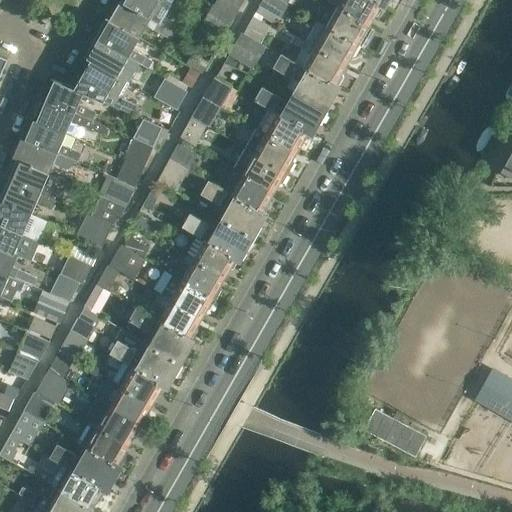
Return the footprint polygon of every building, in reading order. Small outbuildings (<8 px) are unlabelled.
[(162,0),(121,0),(121,1),(158,23),(169,4),(162,0)] [(243,0),(215,0),(213,4),(234,17),(243,0)] [(287,4),(280,0),(260,0),(253,12),(273,24),(287,4)] [(341,0),(338,6),(369,24),(374,16),(377,16),(382,8),(375,3),(376,1),(373,0),(341,0)] [(121,1),(110,19),(141,38),(147,26),(167,38),(171,30),(158,23),(121,1)] [(207,13),(201,24),(223,36),(234,17),(213,4),(207,13)] [(338,6),(327,27),(360,46),(366,37),(364,33),(369,24),(338,6)] [(141,38),(106,17),(95,37),(137,61),(139,62),(148,68),(153,61),(147,57),(134,49),(141,38)] [(271,26),(253,17),(244,33),(261,43),(271,26)] [(318,22),(307,42),(346,64),(350,57),(354,57),(360,46),(327,27),(318,22)] [(267,47),(241,33),(228,56),(237,61),(254,70),(267,47)] [(137,61),(95,37),(84,57),(126,81),(137,61)] [(302,49),(295,61),(304,67),(304,68),(306,70),(308,68),(330,81),(331,79),(339,83),(343,77),(341,74),(346,64),(307,42),(298,37),(294,44),(302,49)] [(288,88),(294,91),(328,111),(333,101),(332,98),(338,87),(337,87),(339,83),(331,79),(330,81),(308,68),(306,70),(304,68),(304,67),(295,61),(281,53),(274,67),(294,78),(288,88)] [(184,65),(198,73),(204,63),(190,54),(184,65)] [(0,55),(0,78),(8,59),(0,55)] [(237,61),(228,56),(224,63),(233,68),(237,61)] [(127,81),(126,81),(88,59),(72,86),(84,93),(134,115),(138,105),(119,96),(127,81)] [(178,86),(187,91),(198,73),(188,68),(178,86)] [(232,87),(215,77),(203,97),(221,107),(232,87)] [(72,86),(52,78),(43,98),(76,112),(90,119),(94,111),(79,104),(84,93),(72,86)] [(187,91),(178,86),(165,78),(153,97),(176,110),(187,91)] [(275,110),(281,114),(281,115),(304,128),(302,130),(310,134),(311,133),(312,133),(318,122),(321,122),(328,111),(294,91),(287,103),(261,87),(254,99),(270,108),(274,111),(275,110)] [(209,127),(221,107),(203,97),(191,117),(207,126),(209,127)] [(43,98),(35,118),(67,132),(72,121),(104,135),(108,127),(90,119),(76,112),(43,98)] [(258,127),(257,128),(297,151),(302,143),(305,142),(310,134),(302,130),(304,128),(281,115),(281,114),(275,110),(274,111),(270,108),(258,128),(258,127)] [(191,117),(180,137),(195,147),(207,126),(191,117)] [(35,118),(26,139),(58,153),(75,160),(78,162),(82,153),(62,144),(67,132),(35,118)] [(153,147),(162,128),(143,119),(133,138),(153,147)] [(257,128),(246,148),(288,172),(293,163),(292,160),(297,151),(257,128)] [(143,169),(153,147),(133,138),(123,160),(143,169)] [(26,139),(17,160),(49,174),(49,173),(54,163),(68,169),(73,165),(75,160),(58,153),(26,139)] [(197,155),(178,144),(170,158),(190,168),(197,155)] [(246,148),(234,168),(274,191),(278,184),(282,183),(288,172),(246,148)] [(511,152),(506,164),(501,172),(511,178),(511,152)] [(170,158),(157,181),(176,192),(186,175),(205,186),(209,180),(190,168),(170,158)] [(17,160),(8,180),(41,194),(41,193),(50,197),(59,177),(49,173),(49,174),(17,160)] [(135,187),(143,169),(123,160),(115,178),(135,187)] [(234,168),(223,188),(232,193),(231,194),(234,196),(235,195),(258,208),(259,206),(266,210),(270,204),(269,200),(274,191),(234,168)] [(126,206),(135,187),(115,178),(107,197),(126,206)] [(8,180),(0,198),(0,199),(32,213),(37,202),(52,208),(56,200),(50,197),(41,193),(41,194),(8,180)] [(227,208),(222,218),(256,237),(261,228),(259,225),(266,214),(265,213),(266,210),(259,206),(258,208),(235,195),(234,196),(231,194),(232,193),(223,188),(209,180),(201,193),(227,208)] [(144,202),(149,204),(163,212),(169,200),(150,190),(144,202)] [(113,224),(118,214),(121,215),(125,206),(104,197),(95,216),(113,224)] [(48,220),(32,213),(0,199),(0,223),(39,241),(48,220)] [(66,229),(102,246),(112,224),(75,208),(66,229)] [(186,227),(209,240),(209,241),(231,255),(230,256),(238,261),(238,259),(239,260),(245,249),(249,249),(256,237),(222,218),(217,227),(193,214),(186,227)] [(0,248),(18,256),(19,255),(15,253),(20,243),(25,245),(35,250),(39,241),(0,223),(0,248)] [(143,231),(132,225),(127,234),(129,235),(124,242),(144,254),(148,246),(138,240),(143,231)] [(189,247),(185,254),(225,277),(229,270),(233,269),(238,261),(230,256),(231,255),(209,241),(209,240),(206,238),(198,252),(189,247)] [(75,243),(71,252),(91,260),(95,252),(75,243)] [(180,261),(173,274),(216,299),(221,290),(220,286),(225,277),(185,254),(167,244),(163,251),(174,256),(173,257),(180,261)] [(146,259),(121,245),(109,264),(121,271),(134,279),(146,259)] [(0,248),(0,271),(10,276),(10,275),(25,282),(34,285),(37,277),(14,267),(18,256),(0,248)] [(59,272),(80,282),(89,264),(68,254),(59,272)] [(121,271),(109,264),(97,284),(109,291),(121,271)] [(0,271),(0,295),(1,296),(12,301),(17,290),(21,291),(25,282),(10,275),(10,276),(0,271)] [(50,292),(70,300),(79,283),(59,274),(50,292)] [(159,292),(158,292),(201,318),(206,310),(210,310),(216,299),(173,274),(162,293),(159,292)] [(33,311),(60,322),(69,302),(42,290),(33,311)] [(201,318),(158,292),(154,302),(166,308),(159,321),(162,323),(163,321),(185,334),(187,332),(194,337),(198,330),(197,327),(201,318)] [(89,297),(83,308),(97,316),(104,305),(89,297)] [(83,308),(71,329),(89,339),(101,318),(97,316),(83,308)] [(192,340),(194,337),(187,332),(185,334),(163,321),(162,323),(159,321),(136,308),(129,321),(151,334),(155,336),(149,345),(183,364),(188,355),(187,351),(193,340),(192,340)] [(31,318),(26,331),(48,341),(53,328),(31,318)] [(183,364),(149,345),(120,327),(106,351),(122,360),(136,368),(158,381),(157,383),(165,388),(166,386),(167,386),(173,376),(177,375),(183,364)] [(71,330),(59,350),(75,359),(86,339),(71,330)] [(50,341),(48,341),(26,331),(22,340),(16,352),(38,361),(50,341)] [(59,378),(62,380),(75,359),(59,350),(48,371),(59,378)] [(28,378),(38,362),(16,352),(8,371),(26,380),(28,378)] [(122,360),(112,378),(123,384),(122,386),(153,404),(157,396),(161,396),(165,388),(157,383),(158,381),(136,368),(122,360)] [(511,414),(490,402),(504,376),(491,369),(475,399),(511,419),(511,414)] [(48,371),(35,392),(51,401),(57,392),(53,389),(59,378),(48,371)] [(511,380),(504,376),(490,402),(511,414),(511,380)] [(0,389),(13,395),(18,384),(5,378),(0,389)] [(122,386),(110,406),(144,425),(149,416),(147,412),(153,404),(122,386)] [(0,402),(9,406),(13,395),(0,389),(0,402)] [(34,392),(23,410),(25,412),(41,422),(53,402),(51,401),(35,392),(34,392)] [(90,421),(99,426),(129,444),(134,437),(137,436),(144,425),(110,406),(96,397),(85,418),(90,421)] [(426,435),(375,408),(364,429),(415,457),(426,435)] [(29,443),(41,422),(25,412),(23,410),(11,432),(29,443)] [(78,441),(87,446),(113,460),(114,458),(122,463),(126,457),(124,453),(129,444),(99,426),(90,421),(78,441)] [(14,449),(21,438),(11,432),(5,443),(14,449)] [(48,455),(62,463),(71,449),(56,441),(48,455)] [(87,446),(74,471),(101,486),(100,489),(105,491),(106,489),(108,491),(114,480),(117,479),(121,473),(119,470),(121,467),(120,467),(122,463),(114,458),(113,460),(87,446)] [(100,499),(105,491),(100,489),(101,486),(69,468),(67,467),(60,479),(39,468),(35,475),(55,487),(92,508),(96,500),(100,499)] [(18,494),(32,501),(37,493),(23,485),(18,494)] [(41,506),(40,507),(47,511),(91,511),(91,510),(92,508),(55,487),(49,497),(44,496),(39,505),(41,506)]
